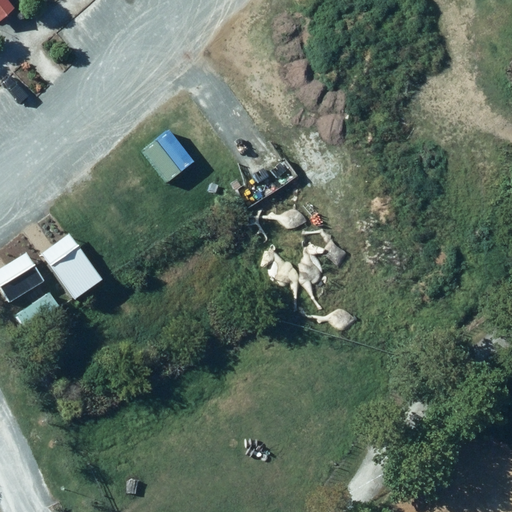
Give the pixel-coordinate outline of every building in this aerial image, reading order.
[(0,0),(0,20),(13,9),(4,0),(0,0)] [(176,197),(148,167),(135,180),(162,210),(176,197)] [(157,215),(129,184),(116,195),(145,226),(157,215)] [(100,280),(76,247),(49,267),(72,299),(100,280)] [(42,282),(33,267),(0,286),(0,293),(6,304),(42,282)]
